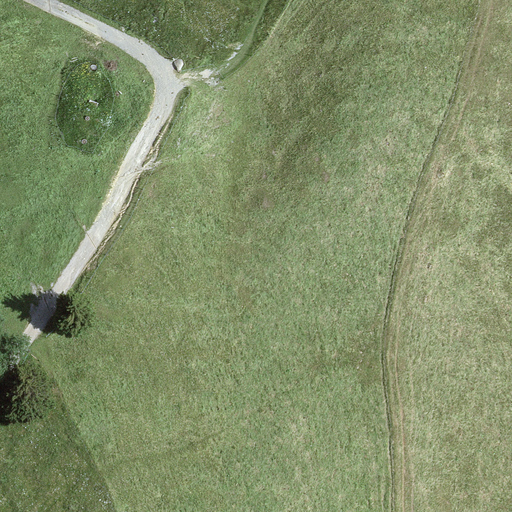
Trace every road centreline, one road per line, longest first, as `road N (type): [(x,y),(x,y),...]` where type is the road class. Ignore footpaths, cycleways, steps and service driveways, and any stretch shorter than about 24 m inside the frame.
road 1 (track): [(33,0),(134,40),(160,75),(162,118),(0,372)]
road 2 (track): [(256,0),(162,118)]
